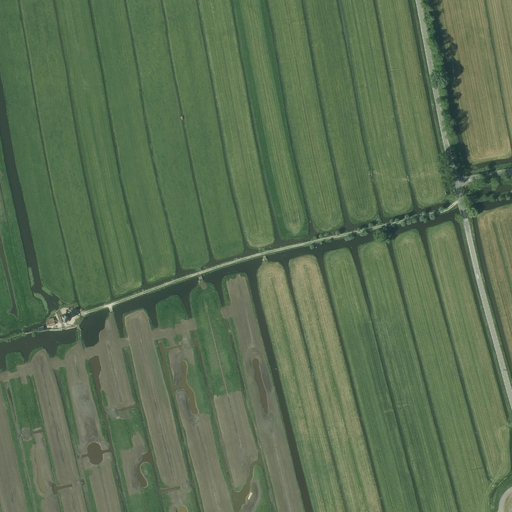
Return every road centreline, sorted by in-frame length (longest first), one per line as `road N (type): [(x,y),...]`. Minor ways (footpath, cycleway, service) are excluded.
road 1 (track): [(86,312),(263,254),(442,212),(459,199)]
road 2 (tertiary): [(511,401),(455,182)]
road 3 (tertiary): [(455,182),(418,0)]
